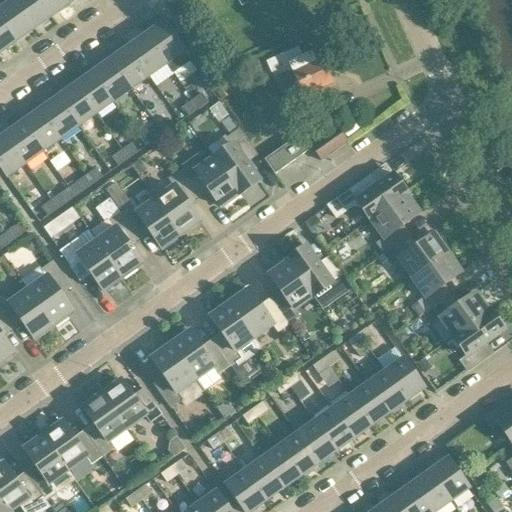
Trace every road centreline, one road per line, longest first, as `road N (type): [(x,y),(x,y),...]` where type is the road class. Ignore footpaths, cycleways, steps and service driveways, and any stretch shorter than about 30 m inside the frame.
road 1 (residential): [(0,420),(448,102)]
road 2 (residential): [(311,511),(511,369)]
road 3 (residential): [(0,96),(135,0)]
road 4 (unclassified): [(448,102),(511,218)]
